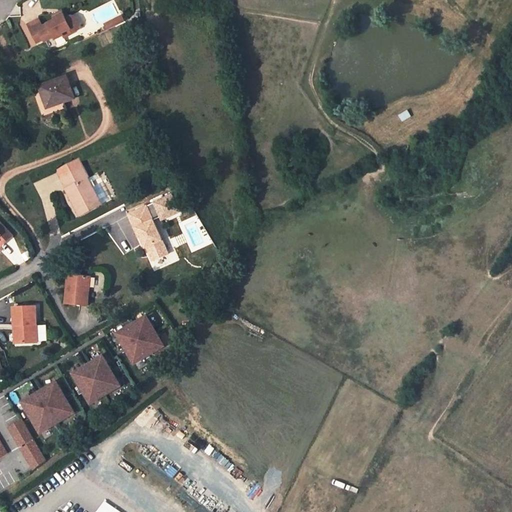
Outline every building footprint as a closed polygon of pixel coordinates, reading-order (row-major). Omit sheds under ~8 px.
[(47,9),(36,16),(46,33),(53,29),(54,31),(63,26),(64,28),(71,23),(72,25),(86,16),(88,9),(84,3),(77,1),(72,4),(70,0),(68,0),(61,4),(63,8),(51,15),(47,9)] [(125,21),(136,16),(133,10),(122,16),(125,21)] [(125,21),(122,16),(117,18),(119,24),(125,21)] [(56,72),(61,93),(77,87),(78,90),(94,85),(86,61),(56,72)] [(95,156),(73,165),(81,183),(80,183),(92,210),(113,201),(101,175),(103,173),(95,156)] [(166,221),(161,206),(142,213),(147,228),(149,227),(152,236),(156,247),(158,247),(163,261),(176,257),(171,242),(174,241),(167,220),(166,221)] [(9,212),(3,217),(18,233),(24,228),(9,212)] [(0,241),(8,234),(12,238),(18,233),(3,217),(0,219),(0,241)] [(174,241),(171,242),(176,257),(179,256),(174,241)] [(70,298),(92,300),(96,273),(79,271),(78,275),(73,275),(70,298)] [(43,301),(21,301),(21,319),(23,319),(24,338),(44,336),(43,301)] [(149,313),(116,330),(133,364),(166,347),(149,313)] [(0,344),(9,341),(0,331),(0,364),(0,365),(9,360),(7,355),(5,355),(0,344)] [(123,386),(104,352),(71,370),(89,404),(123,386)] [(13,415),(0,424),(0,452),(10,445),(26,470),(44,457),(38,449),(50,440),(40,425),(27,433),(13,415)]
